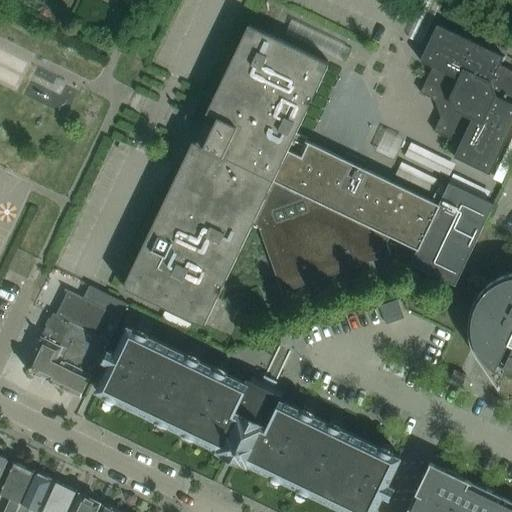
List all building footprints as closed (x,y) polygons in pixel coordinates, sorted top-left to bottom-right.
[(493,203),(487,201),(448,182),(443,193),(436,190),(433,195),(431,200),(305,140),(307,138),(296,132),(310,103),(306,101),(309,94),(313,96),(329,63),(248,24),(206,112),(215,117),(211,126),(205,123),(196,142),(192,140),(122,286),(203,325),(219,292),(216,290),(219,283),(223,285),(252,224),(258,227),(281,292),(390,254),(386,242),(389,236),(416,249),(409,263),(454,284),(493,203)] [(439,102),(443,111),(435,128),(433,131),(459,143),(453,156),(489,173),(511,125),(511,70),(499,64),(503,56),(436,24),(419,60),(428,64),(432,66),(419,92),(439,102)] [(380,139),(371,160),(391,168),(399,148),(380,139)] [(511,272),(510,273),(496,278),(487,284),(483,288),(477,294),(472,303),(469,311),(468,320),(468,330),(469,340),(472,349),(476,355),(491,376),(497,363),(511,370),(511,272)] [(67,291),(55,314),(100,336),(111,313),(122,318),(123,317),(64,288),(64,289),(67,291)] [(101,357),(107,345),(109,340),(100,336),(55,314),(52,312),(27,363),(25,364),(28,371),(29,371),(41,376),(39,379),(44,381),(45,379),(79,395),(98,356),(101,357)] [(280,399),(282,395),(284,391),(250,376),(247,383),(127,325),(114,352),(108,349),(102,360),(108,363),(96,390),(104,395),(105,393),(116,398),(115,400),(156,420),(157,418),(168,423),(167,425),(183,433),(184,430),(195,436),(194,438),(216,449),(216,450),(247,465),(248,464),(270,475),(271,472),(282,478),(281,480),(297,488),(298,485),(309,491),(308,493),(348,511),(349,511),(350,510),(353,511),(373,511),(382,495),(388,498),(393,486),(387,484),(400,457),(280,399)] [(450,379),(461,384),(465,375),(454,370),(450,379)] [(13,511),(32,470),(12,460),(0,488),(0,492),(10,498),(3,511),(13,511)] [(511,511),(511,501),(430,462),(405,511),(511,511)] [(37,511),(52,479),(32,470),(13,511),(37,511)] [(65,511),(75,491),(55,481),(41,511),(65,511)] [(94,511),(99,502),(79,492),(69,511),(94,511)]
